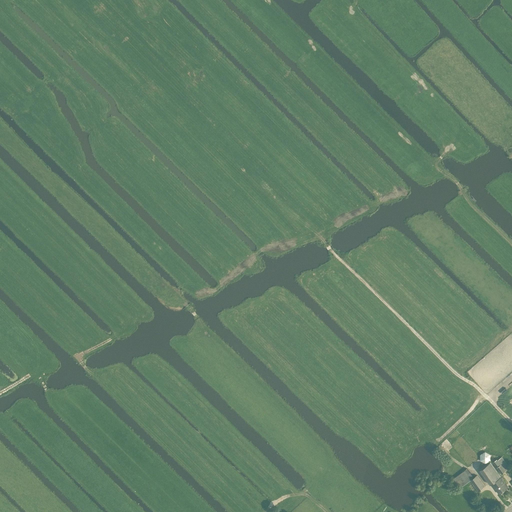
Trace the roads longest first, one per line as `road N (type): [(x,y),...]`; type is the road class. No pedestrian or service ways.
road 1 (track): [(511,373),(484,385),(459,376),(76,0)]
road 2 (track): [(511,244),(268,0)]
